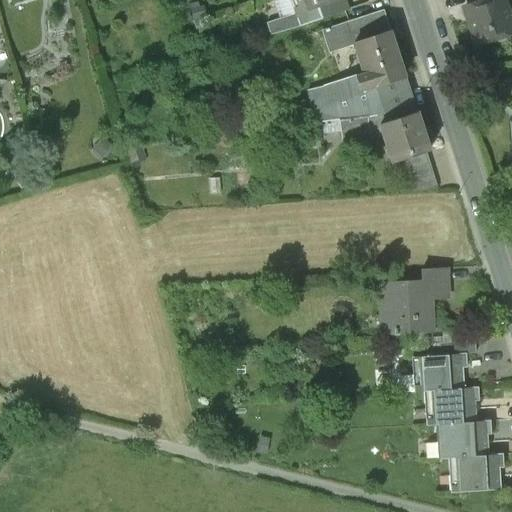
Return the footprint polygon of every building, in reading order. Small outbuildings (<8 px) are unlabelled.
[(179,0),(165,0),(166,1),(167,0),(169,0),(171,3),(174,2),(177,10),(182,8),(179,0)] [(350,9),(347,0),(336,0),(296,13),(266,23),(270,35),(350,9)] [(292,0),(296,13),(336,0),(292,0)] [(475,0),(468,2),(464,4),(477,42),(511,30),(511,16),(506,0),(475,0)] [(322,29),(329,51),(354,43),(391,31),(384,9),(322,29)] [(391,31),(354,43),(364,72),(356,75),(361,90),(406,75),(391,31)] [(414,106),(406,75),(361,90),(356,75),(306,92),(315,122),(339,119),(414,106)] [(499,96),(511,94),(511,80),(498,81),(499,96)] [(414,106),(339,119),(342,141),(383,137),(379,125),(417,113),(414,106)] [(383,137),(391,163),(402,159),(425,152),(429,151),(417,113),(379,125),(383,137)] [(91,150),(101,159),(111,147),(101,139),(91,150)] [(436,187),(425,152),(402,159),(414,194),(436,187)] [(219,191),(218,177),(209,178),(211,192),(219,191)] [(377,283),(379,334),(433,332),(432,299),(450,298),(449,269),(422,270),(422,281),(377,283)] [(451,331),(452,342),(474,341),(474,329),(451,331)] [(439,343),(440,355),(466,354),(475,353),(474,341),(452,342),(439,343)] [(414,391),(425,390),(464,388),(463,367),(467,367),(466,354),(440,355),(412,357),(413,374),(414,391)] [(404,392),(414,391),(413,374),(403,375),(404,392)] [(427,424),(437,424),(477,421),(475,400),(480,400),(480,387),(464,388),(425,390),(427,424)] [(439,458),(449,457),(489,455),(487,434),(492,434),(491,421),(477,421),(437,424),(439,458)] [(503,454),(489,455),(449,457),(451,492),(501,489),(500,467),(504,467),(503,454)]
